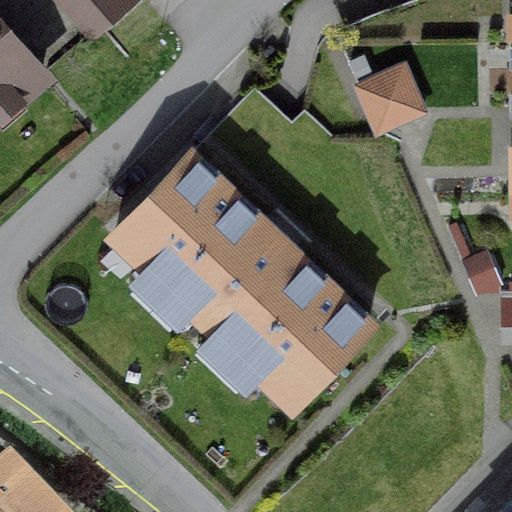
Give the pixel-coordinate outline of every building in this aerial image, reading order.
[(67,0),(94,30),(128,0),(67,0)] [(0,110),(41,75),(0,27),(0,110)] [(355,66),(374,121),(421,105),(403,50),(355,66)] [(190,153),(114,233),(293,402),(369,322),(190,153)] [(48,511),(6,468),(0,473),(0,511),(48,511)]
